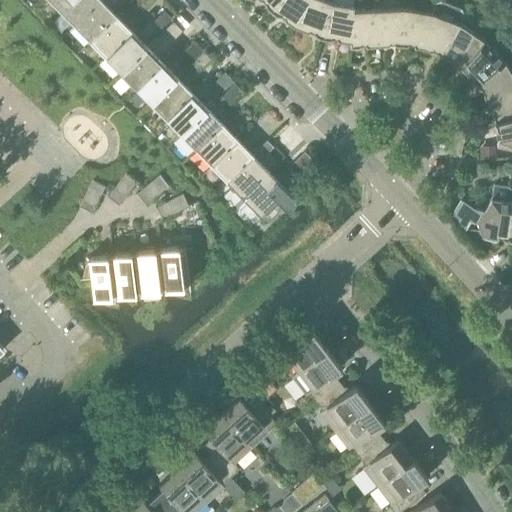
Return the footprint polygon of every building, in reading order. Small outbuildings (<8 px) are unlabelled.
[(50,0),(59,9),(68,0),(50,0)] [(74,24),(99,0),(68,0),(59,9),(74,24)] [(99,0),(74,24),(90,40),(115,14),(101,0),(99,0)] [(265,4),(270,9),(277,0),(263,0),(264,0),(265,4)] [(307,0),(277,0),(270,9),(275,13),(280,13),(283,15),(283,18),(294,25),(307,0)] [(322,36),(332,1),(328,0),(307,0),(294,25),(308,31),(309,29),(313,30),(315,34),(322,36)] [(337,39),(350,41),(351,41),(353,9),(353,5),(352,5),(352,0),(332,0),(332,1),(322,36),(329,38),(332,36),(336,36),(337,39)] [(438,53),(442,54),(459,22),(459,23),(464,14),(461,8),(441,0),(439,0),(434,2),(432,11),(432,12),(423,47),(430,50),(432,48),(435,49),(438,53)] [(401,43),(403,7),(402,7),(374,8),(380,44),(388,43),(389,41),(393,41),(396,43),(401,43)] [(432,11),(403,7),(401,43),(405,44),(409,42),(413,43),(413,45),(423,47),(432,12),(432,11)] [(374,8),(353,9),(351,41),(350,41),(349,45),(357,45),(361,42),(364,42),(365,44),(380,44),(374,8)] [(161,27),(171,17),(164,9),(153,19),(161,27)] [(105,55),(131,30),(115,14),(90,40),(105,55)] [(165,28),(175,38),(183,30),(173,20),(165,28)] [(460,67),(461,67),(484,39),(459,23),(459,22),(442,54),(446,57),(450,57),(453,59),(453,61),(460,67)] [(105,55),(120,71),(146,45),(131,30),(105,55)] [(501,57),(484,39),(461,67),(466,73),(469,71),(471,74),(472,78),(475,83),(504,60),(501,57)] [(194,58),(203,49),(194,41),(186,50),(194,58)] [(135,86),(161,61),(146,45),(120,71),(135,86)] [(192,61),(200,69),(212,58),(203,50),(192,61)] [(511,72),(505,62),(504,60),(475,83),(478,86),(481,87),(483,91),(482,93),(487,101),(491,99),(511,88),(511,72)] [(135,86),(150,102),(176,76),(161,61),(135,86)] [(213,82),(221,91),(233,80),(225,71),(213,82)] [(165,117),(191,92),(176,76),(150,102),(165,117)] [(230,103),(243,90),(234,82),(222,95),(230,103)] [(494,119),(494,121),(511,116),(511,88),(491,99),(487,101),(489,108),(492,108),(493,112),(492,116),(494,119)] [(165,117),(181,133),(207,107),(191,92),(165,117)] [(196,148),(222,123),(207,107),(181,133),(196,148)] [(511,116),(494,121),(494,125),(497,128),(498,132),(496,133),(496,135),(497,142),(511,145),(511,116)] [(196,148),(211,164),(237,138),(222,123),(196,148)] [(252,154),(237,138),(211,164),(226,179),(252,154)] [(273,146),(267,139),(258,148),(264,154),(273,146)] [(480,157),(495,157),(495,145),(480,146),(480,157)] [(226,179),(241,195),(267,169),(252,154),(226,179)] [(468,169),(470,177),(484,175),(482,166),(468,169)] [(265,219),(281,203),(285,205),(286,205),(290,204),(293,201),(293,196),(267,169),(241,195),(265,219)] [(118,204),(137,180),(126,171),(107,195),(118,204)] [(160,173),(144,186),(136,192),(145,203),(168,184),(160,173)] [(93,178),(79,205),(92,212),(105,184),(93,178)] [(504,235),(511,236),(511,200),(511,189),(508,185),(505,185),(493,183),(491,197),(490,197),(484,208),(474,207),(460,199),(458,203),(452,213),(465,226),(481,228),(482,232),(494,234),(496,234),(497,232),(501,233),(504,235)] [(182,192),(174,196),(155,206),(162,218),(189,205),(182,192)] [(184,244),(160,247),(165,288),(190,285),(184,244)] [(141,291),(165,288),(160,247),(136,250),(141,291)] [(118,294),(141,291),(136,250),(113,253),(118,294)] [(93,297),(118,294),(113,253),(88,256),(89,263),(85,263),(82,276),(80,277),(80,278),(91,277),(93,297)] [(298,369),(326,347),(311,328),(283,350),(298,369)] [(309,391),(315,400),(339,381),(333,372),(341,366),(326,347),(298,369),(290,375),(305,394),(309,391)] [(238,381),(254,398),(259,404),(269,395),(248,373),(238,381)] [(320,410),(334,429),(369,402),(354,383),(346,390),(339,381),(315,400),(322,408),(320,410)] [(259,404),(254,398),(246,406),(239,398),(221,413),(245,440),(262,425),(265,428),(274,420),(259,404)] [(351,445),(359,456),(383,437),(376,427),(384,421),(369,402),(334,429),(348,447),(351,445)] [(251,446),(245,440),(221,413),(204,429),(211,437),(202,445),(209,453),(229,475),(238,467),(234,462),(251,446)] [(300,428),(294,421),(284,429),(290,436),(300,428)] [(383,437),(359,456),(365,464),(362,466),(378,485),(384,480),(413,459),(397,438),(389,445),(383,437)] [(229,475),(209,453),(201,460),(194,452),(176,468),(200,495),(206,501),(224,485),(222,482),(229,475)] [(426,476),(413,459),(384,480),(378,485),(391,503),(389,505),(394,511),(397,511),(425,491),(418,482),(426,476)] [(162,495),(157,499),(168,511),(194,511),(206,501),(200,495),(176,468),(159,484),(166,492),(162,495)] [(291,491),(292,492),(293,491),(301,503),(310,496),(299,484),(291,491)] [(450,511),(452,511),(440,492),(411,510),(411,511),(450,511)] [(284,499),(283,502),(290,511),(301,503),(292,493),(284,499)] [(306,507),(310,511),(338,511),(324,493),(306,507)] [(168,511),(157,499),(149,507),(142,499),(127,511),(168,511)] [(345,510),(346,511),(356,511),(357,508),(353,503),(345,510)]
